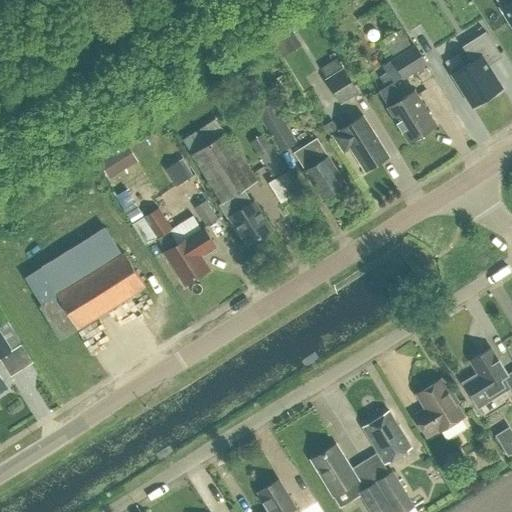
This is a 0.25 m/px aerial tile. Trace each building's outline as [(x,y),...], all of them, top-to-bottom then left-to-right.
[(511,0),(501,6),(511,24),(511,0)] [(471,60),(451,73),(472,107),(502,88),(488,65),(502,57),(485,31),(462,46),(471,60)] [(404,74),(425,61),(414,43),(393,56),(404,74)] [(325,77),(342,66),(336,57),(319,68),(325,77)] [(340,102),(359,91),(343,66),(342,66),(325,77),(340,102)] [(402,97),(392,81),(379,90),(389,105),(387,106),(408,140),(435,123),(414,89),(402,97)] [(280,150),(297,140),(271,98),(255,108),(280,150)] [(389,156),(363,115),(339,130),(340,131),(333,135),(343,152),(350,148),(365,171),(389,156)] [(221,202),(241,189),(256,179),(216,117),(181,139),(221,201),(221,202)] [(265,132),(250,141),(272,175),(285,167),(269,143),(271,141),(265,132)] [(322,197),(344,184),(328,157),(328,156),(317,138),(294,152),(305,170),(304,171),(312,185),(314,184),(322,197)] [(124,145),(97,162),(107,179),(135,162),(124,145)] [(190,175),(180,160),(164,171),(174,186),(190,175)] [(280,199),(298,194),(290,171),(273,177),(280,199)] [(221,202),(221,201),(216,204),(225,218),(230,215),(248,243),(270,229),(252,200),(251,200),(245,191),(243,192),(241,189),(221,202)] [(217,217),(205,198),(195,205),(206,224),(217,217)] [(156,237),(157,236),(166,230),(172,227),(158,205),(143,215),(156,237)] [(166,230),(157,236),(165,250),(164,250),(185,283),(208,268),(200,254),(215,245),(203,226),(200,227),(192,214),(172,227),(166,230)] [(144,244),(156,237),(143,215),(131,222),(144,244)] [(122,253),(108,229),(25,278),(42,305),(40,306),(62,340),(146,286),(125,252),(122,253)] [(0,355),(10,348),(20,342),(6,320),(0,323),(0,355)] [(476,401),(491,392),(487,386),(508,374),(490,346),(469,359),(479,375),(465,383),(476,401)] [(449,391),(441,378),(416,393),(425,407),(414,414),(427,435),(438,428),(439,429),(463,414),(456,402),(458,401),(451,390),(449,391)] [(384,462),(411,446),(389,410),(362,426),(384,462)] [(507,454),(511,451),(511,429),(509,425),(495,433),(507,454)] [(333,494),(358,478),(336,443),(311,458),(333,494)] [(376,481),(393,511),(402,511),(413,505),(414,505),(393,471),(376,481)] [(286,511),(296,506),(278,477),(256,491),(266,508),(259,511),(286,511)] [(393,511),(376,481),(359,492),(371,511),(393,511)]
